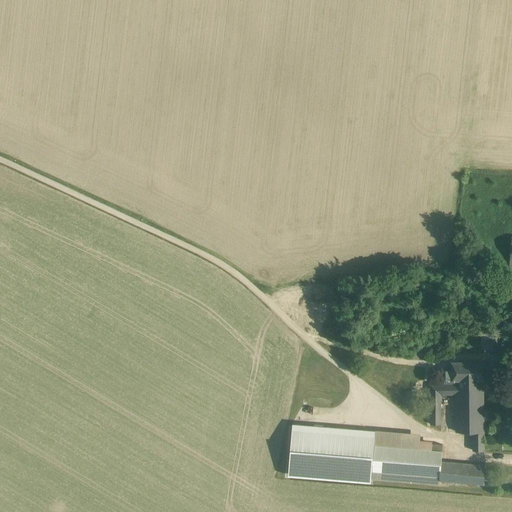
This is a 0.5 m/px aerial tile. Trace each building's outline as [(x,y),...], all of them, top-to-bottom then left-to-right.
[(486,363),(453,363),(453,380),(455,380),(455,384),(455,385),(483,385),(483,379),(486,379),(486,363)] [(483,385),(455,385),(455,384),(430,385),(431,432),(441,432),(441,395),(456,394),(456,431),(473,431),(473,451),(484,451),(483,385)] [(375,431),(292,424),(292,430),(374,436),(375,431)] [(374,436),(292,430),(288,476),(371,483),(371,479),(372,471),(374,445),(374,436)] [(420,434),(375,430),(375,436),(374,436),(374,445),(375,445),(374,446),(431,451),(431,444),(432,444),(432,441),(420,440),(420,434)] [(431,451),(374,446),(375,445),(374,445),(372,471),(439,477),(440,477),(441,462),(442,452),(431,451)] [(484,465),(441,462),(440,477),(439,477),(439,481),(484,485),(484,465)] [(439,477),(372,471),(371,479),(439,485),(439,481),(439,477)]
